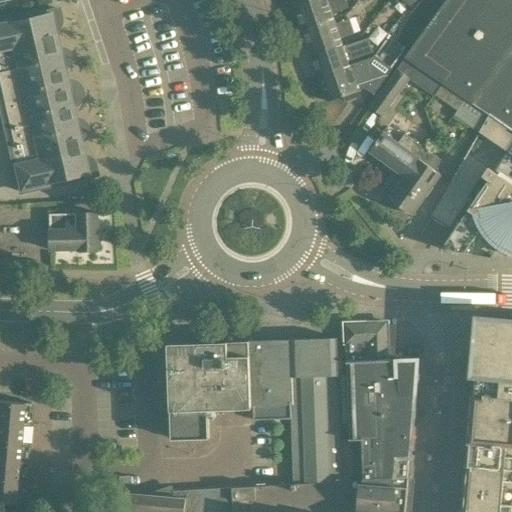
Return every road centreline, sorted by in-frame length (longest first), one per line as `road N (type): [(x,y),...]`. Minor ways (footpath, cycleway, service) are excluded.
road 1 (tertiary): [(258,164),(262,85),(245,0)]
road 2 (tertiary): [(152,290),(105,310),(0,309)]
road 3 (tertiary): [(299,255),(378,286),(446,292)]
road 4 (residential): [(137,148),(124,70),(102,7)]
road 5 (tertiary): [(258,164),(235,166),(201,195),(194,225),(205,255)]
